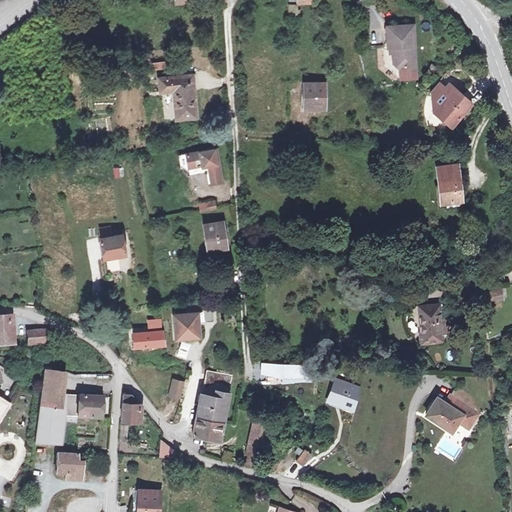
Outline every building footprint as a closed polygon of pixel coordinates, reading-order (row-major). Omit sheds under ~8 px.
[(67,3),(54,2),(52,13),(66,15),(67,3)] [(288,14),(297,14),(297,4),(288,4),(288,14)] [(419,68),(419,24),(390,25),(391,47),(392,47),(396,47),(396,53),(397,62),(402,68),(403,68),(419,68)] [(156,62),(158,70),(169,68),(167,60),(156,62)] [(419,68),(403,68),(403,79),(420,78),(419,68)] [(196,115),(192,72),(159,75),(160,91),(172,90),(175,117),(196,115)] [(325,106),(326,80),(304,80),(304,105),(325,106)] [(433,95),(433,100),(438,100),(447,90),(442,85),(433,95)] [(452,129),(473,106),(451,86),(447,90),(438,100),(433,100),(434,113),(438,112),(443,118),(444,121),(452,129)] [(208,166),(211,185),(223,183),(217,149),(186,154),(188,168),(202,166),(206,165),(206,166),(208,166)] [(442,202),(462,200),(459,166),(438,168),(442,202)] [(199,205),(200,213),(215,210),(214,202),(199,205)] [(226,242),(222,221),(205,224),(208,245),(226,242)] [(100,229),(101,238),(112,237),(110,228),(100,229)] [(100,238),(103,257),(125,253),(123,235),(112,237),(101,238),(100,238)] [(108,263),(109,271),(119,270),(119,262),(108,263)] [(486,292),(487,301),(503,298),(502,289),(486,292)] [(442,341),(439,304),(419,306),(421,332),(419,332),(421,343),(442,341)] [(212,308),(201,309),(202,322),(213,321),(212,308)] [(198,335),(197,312),(173,314),(175,337),(198,335)] [(14,316),(0,315),(0,344),(15,344),(14,316)] [(40,331),(40,329),(40,328),(27,329),(28,342),(49,341),(49,331),(40,331)] [(165,350),(164,343),(162,331),(152,332),(134,334),(135,346),(154,344),(160,344),(161,350),(165,350)] [(305,377),(304,361),(260,365),(261,380),(305,377)] [(60,444),(63,422),(64,415),(76,415),(77,394),(58,394),(61,372),(51,371),(52,366),(44,364),(33,442),(60,444)] [(211,417),(225,419),(230,392),(227,391),(231,375),(207,370),(204,385),(202,385),(197,416),(211,417)] [(328,400),(333,402),(334,402),(335,400),(340,399),(341,400),(345,402),(347,404),(347,407),(354,410),(360,388),(336,379),(328,400)] [(174,380),(170,395),(179,397),(183,382),(174,380)] [(293,395),(311,394),(310,383),(292,384),(293,395)] [(458,399),(453,407),(446,402),(438,397),(426,414),(452,431),(459,422),(463,415),(474,422),(480,414),(464,403),(468,398),(456,389),(451,395),(458,399)] [(88,395),(77,394),(76,415),(101,416),(102,409),(104,409),(105,401),(102,400),(102,395),(97,395),(97,393),(89,392),(88,395)] [(126,394),(124,419),(143,420),(144,404),(136,395),(126,394)] [(458,399),(451,395),(446,402),(453,407),(458,399)] [(0,421),(10,403),(0,397),(0,400),(2,402),(0,404),(0,421)] [(176,419),(180,399),(173,397),(170,418),(176,419)] [(334,402),(333,402),(347,407),(347,404),(345,402),(341,400),(340,399),(335,400),(334,402)] [(257,417),(254,431),(267,434),(271,421),(274,421),(275,413),(261,410),(259,417),(257,417)] [(463,415),(459,422),(470,429),(474,422),(463,415)] [(211,417),(197,416),(194,435),(207,437),(211,417)] [(207,437),(221,439),(225,419),(211,417),(207,437)] [(259,468),(267,434),(254,431),(252,438),(250,438),(246,455),(248,456),(246,464),(259,468)] [(170,445),(160,438),(159,458),(169,455),(170,445)] [(224,449),(221,459),(229,461),(232,452),(224,449)] [(82,481),(83,462),(78,462),(78,455),(57,454),(57,473),(67,474),(66,480),(82,481)] [(159,511),(161,489),(139,488),(138,511),(159,511)]
